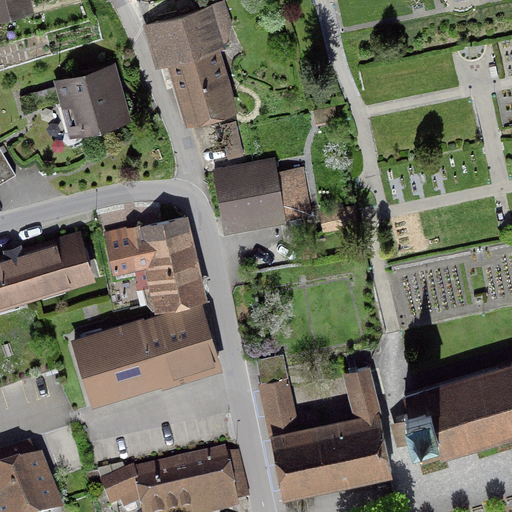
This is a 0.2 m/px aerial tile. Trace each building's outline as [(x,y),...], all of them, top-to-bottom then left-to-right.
[(0,0),(0,16),(28,9),(25,0),(0,0)] [(230,105),(201,9),(145,26),(151,48),(165,43),(186,118),(230,105)] [(79,129),(123,117),(109,70),(58,85),(65,107),(72,104),(79,129)] [(316,123),(336,120),(333,107),(313,111),(316,123)] [(225,156),(241,153),(235,119),(218,123),(225,156)] [(0,183),(13,175),(0,152),(0,183)] [(280,217),(305,213),(297,173),(275,177),(272,162),(212,173),(220,217),(278,207),(280,217)] [(353,208),(322,213),(325,230),(357,225),(353,208)] [(159,308),(201,299),(181,218),(104,235),(112,270),(113,270),(114,280),(133,276),(131,266),(135,266),(145,304),(150,310),(159,308)] [(21,254),(19,249),(3,254),(4,259),(0,260),(0,303),(88,276),(76,237),(21,254)] [(112,309),(140,302),(136,287),(109,293),(112,309)] [(25,295),(0,303),(0,385),(48,371),(25,295)] [(73,342),(90,398),(215,360),(199,305),(73,342)] [(281,355),(255,360),(282,494),(386,473),(389,472),(378,417),(365,367),(347,371),(360,419),(295,432),(284,378),(286,378),(281,355)] [(411,444),(416,443),(421,460),(511,433),(511,365),(403,398),(407,414),(402,416),(411,444)] [(0,511),(44,511),(51,510),(28,447),(0,456),(0,511)] [(188,511),(247,499),(237,452),(133,475),(124,475),(101,485),(109,505),(121,502),(123,509),(117,510),(117,511),(188,511)]
